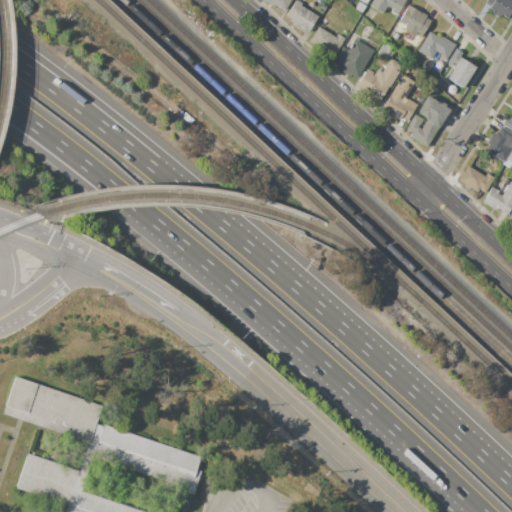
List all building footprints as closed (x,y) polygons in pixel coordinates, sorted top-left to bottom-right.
[(262,0),(290,0),(284,11),(274,5),(273,7),(262,0)] [(296,0),(302,4),(300,6),(317,16),(307,32),(289,21),(291,19),(286,16),(296,0)] [(404,0),(395,16),(389,12),(391,9),(386,6),(382,14),(369,6),(372,0),(404,0)] [(486,0),(508,0),(511,2),(511,9),(507,18),(500,14),(498,17),(491,13),(493,10),(489,8),(491,5),(485,2),(486,0)] [(430,20),(420,37),(415,34),(414,36),(403,30),(406,26),(398,21),(408,5),(420,13),(421,12),(426,15),(425,17),(430,20)] [(318,27),(335,37),(337,34),(344,39),(334,56),(309,41),(318,27)] [(455,45),(445,61),(437,56),(439,53),(435,51),(430,59),(417,51),(428,32),(439,38),(440,36),(455,45)] [(354,39),(373,51),(357,77),(351,74),(350,77),(341,71),(342,69),(332,62),(342,47),(347,50),(354,39)] [(384,42),(392,46),(385,58),(377,53),(384,42)] [(453,67),(446,63),(455,48),(462,53),(459,57),(453,67)] [(475,67),(462,88),(446,79),(453,67),(459,57),(475,67)] [(390,58),(402,66),(389,87),(388,86),(383,94),(372,87),(373,86),(361,79),(367,69),(373,73),(372,75),(373,76),(377,69),(381,72),(390,58)] [(403,75),(414,82),(404,98),(407,100),(405,104),(408,105),(410,101),(417,105),(407,121),(401,117),(399,120),(396,118),(394,120),(387,116),(389,113),(382,109),(403,75)] [(438,79),(443,83),(439,87),(434,83),(438,79)] [(427,96),(441,104),(442,102),(445,104),(444,106),(449,109),(426,147),(409,137),(411,132),(405,129),(414,115),(422,120),(417,127),(421,130),(426,120),(423,118),(424,117),(417,112),(427,96)] [(511,131),(501,124),(505,118),(509,120),(511,115),(511,131)] [(481,149),(491,135),(493,136),(496,130),(497,131),(500,126),(511,134),(511,142),(509,147),(511,149),(511,163),(505,159),(503,163),(481,149)] [(458,180),(467,166),(484,176),(486,173),(493,178),(484,193),(479,190),(477,192),(469,187),(468,190),(464,187),(465,185),(458,180)] [(482,202),(491,187),(496,190),(505,177),(511,181),(511,206),(505,217),(501,214),(502,212),(496,209),(495,211),(482,202)] [(192,494),(82,457),(87,443),(0,414),(13,376),(101,406),(96,423),(204,459),(192,494)] [(144,511),(62,511),(65,504),(4,484),(16,447),(83,469),(76,490),(144,511)]
